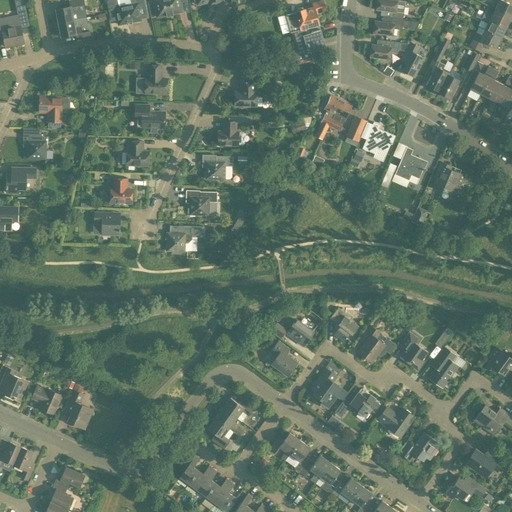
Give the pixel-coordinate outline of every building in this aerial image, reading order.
[(15,0),(18,13),(26,12),(23,0),(15,0)] [(56,10),(59,23),(74,21),(72,14),(78,13),(77,6),(85,5),(83,0),(74,0),(70,1),(71,7),(56,10)] [(131,0),(133,5),(119,7),(117,0),(106,0),(110,21),(118,20),(119,25),(141,20),(139,8),(146,6),(144,0),(131,0)] [(153,0),(157,17),(167,15),(167,17),(173,15),(172,14),(182,12),(180,2),(187,1),(186,0),(153,0)] [(392,12),(391,17),(403,19),(404,12),(405,1),(398,0),(397,1),(388,0),(377,0),(376,10),(392,12)] [(503,0),(496,0),(499,1),(498,3),(495,9),(511,18),(511,16),(511,5),(503,1),(503,0)] [(323,45),(319,31),(320,31),(320,30),(311,33),(311,35),(309,35),(307,28),(319,25),(315,13),(325,11),(322,1),(312,4),(314,9),(305,11),(304,9),(302,8),(297,9),(297,10),(296,12),(295,12),(296,14),(288,16),(292,31),(290,32),(291,32),(296,50),(292,51),(295,65),(313,60),(310,51),(314,50),(313,50),(313,48),(323,45)] [(483,16),(506,28),(511,18),(495,9),(492,15),(485,12),(483,16)] [(107,20),(105,13),(98,15),(99,22),(107,20)] [(484,29),(501,38),(506,28),(483,16),(482,16),(481,16),(477,14),(475,17),(481,20),(488,23),(484,29)] [(4,47),(24,43),(20,21),(19,15),(0,18),(0,33),(2,33),(4,47)] [(419,21),(403,19),(391,17),(390,23),(374,21),(373,35),(392,38),(393,28),(401,29),(402,25),(409,26),(408,28),(414,29),(419,21)] [(75,27),(74,21),(59,23),(62,37),(76,35),(77,41),(91,38),(90,31),(82,33),(81,26),(75,27)] [(495,48),(501,38),(484,29),(481,35),(476,33),(469,47),(480,52),(482,47),(488,50),(490,45),(495,48)] [(433,59),(439,62),(442,56),(450,41),(444,37),(436,53),(433,59)] [(371,44),(369,59),(370,59),(370,57),(390,59),(391,52),(398,53),(399,50),(404,51),(408,43),(400,42),(385,40),(384,46),(382,46),(372,45),(372,44),(371,44)] [(408,60),(402,71),(414,77),(423,60),(416,56),(420,48),(409,43),(402,57),(408,60)] [(465,68),(471,71),(479,55),(473,52),(471,56),(465,68)] [(430,80),(427,85),(438,91),(451,69),(453,64),(447,61),(445,65),(439,62),(430,80)] [(99,62),(99,65),(99,79),(114,79),(114,62),(99,62)] [(470,88),(480,93),(493,69),(488,66),(484,74),(480,72),(483,64),(478,62),(465,86),(470,88)] [(383,71),(390,76),(394,69),(387,65),(383,71)] [(146,95),(168,96),(168,81),(160,80),(160,75),(162,76),(163,67),(150,67),(149,80),(146,80),(146,95)] [(456,71),(451,69),(438,91),(437,92),(449,98),(459,80),(453,77),(456,71)] [(493,69),(480,93),(490,98),(498,82),(493,79),(497,71),(493,69)] [(498,82),(490,98),(499,104),(511,79),(511,78),(508,76),(503,84),(498,82)] [(511,79),(499,104),(497,108),(508,113),(510,109),(511,104),(511,79)] [(256,92),(255,92),(255,80),(241,80),(241,92),(235,92),(235,106),(256,106),(256,92)] [(328,116),(326,115),(323,123),(321,122),(319,127),(327,131),(329,126),(341,100),(331,95),(325,108),(331,111),(328,116)] [(69,103),(67,98),(39,97),(39,112),(48,112),(47,122),(60,122),(60,113),(67,113),(69,108),(69,103)] [(342,124),(351,105),(341,100),(329,126),(337,130),(340,123),(342,124)] [(165,112),(149,112),(149,106),(136,105),(135,120),(141,120),(141,128),(151,128),(151,133),(157,134),(157,133),(158,128),(164,128),(165,112)] [(358,141),(367,121),(355,116),(346,136),(358,141)] [(262,117),(257,117),(251,117),(251,125),(262,125),(262,117)] [(294,122),(298,133),(306,130),(305,128),(307,127),(305,120),(303,121),(302,118),(294,122)] [(218,145),(237,146),(237,145),(243,145),(244,143),(245,135),(243,132),(238,132),(236,131),(236,122),(223,122),(223,131),(219,131),(218,145)] [(394,135),(389,133),(383,131),(378,129),(379,125),(373,122),(362,149),(374,154),(377,148),(386,153),(394,135)] [(40,137),(40,135),(23,135),(23,142),(27,142),(26,159),(45,159),(45,137),(40,137)] [(126,165),(148,166),(148,152),(142,152),(143,141),(128,141),(128,151),(126,151),(126,165)] [(421,170),(422,171),(426,162),(410,154),(412,150),(406,147),(394,174),(408,180),(410,176),(417,179),(421,170)] [(364,153),(357,150),(353,159),(351,158),(349,163),(357,167),(359,162),(360,162),(364,153)] [(231,169),(224,169),(225,167),(233,167),(233,157),(216,156),(216,162),(206,162),(206,179),(229,179),(231,177),(231,169)] [(321,165),(323,160),(315,157),(313,162),(321,165)] [(437,178),(434,187),(451,194),(452,193),(459,194),(461,189),(458,185),(459,183),(461,184),(464,176),(450,169),(451,166),(442,162),(435,177),(437,178)] [(383,194),(395,166),(389,163),(378,189),(377,191),(379,192),(383,194)] [(25,179),(34,179),(35,170),(21,170),(21,175),(6,175),(6,194),(17,194),(18,190),(25,190),(25,179)] [(110,203),(131,203),(131,190),(126,189),(126,179),(113,179),(113,191),(110,191),(110,203)] [(186,191),(186,198),(190,198),(190,214),(208,215),(208,202),(217,202),(217,192),(200,192),(200,191),(186,191)] [(428,211),(418,207),(411,222),(421,227),(428,211)] [(10,222),(17,222),(17,208),(5,208),(5,215),(0,214),(0,230),(10,231),(10,222)] [(406,211),(404,217),(411,220),(413,214),(406,211)] [(94,213),(94,224),(93,234),(101,234),(101,235),(119,236),(119,219),(114,219),(114,213),(102,213),(94,213)] [(241,228),(245,219),(239,216),(234,225),(241,228)] [(241,228),(234,225),(230,233),(236,236),(241,228)] [(181,251),(184,251),(191,251),(191,237),(201,238),(203,236),(203,227),(170,226),(169,239),(167,239),(167,251),(171,251),(171,253),(181,254),(181,251)] [(347,314),(344,312),(339,308),(331,318),(336,322),(335,334),(345,342),(353,331),(355,333),(359,327),(345,316),(347,314)] [(296,320),(287,334),(304,346),(314,333),(296,320)] [(270,331),(281,339),(287,330),(276,322),(270,331)] [(396,346),(381,334),(370,326),(362,337),(367,341),(359,352),(372,362),(377,354),(380,355),(383,355),(385,353),(387,351),(390,354),(396,346)] [(442,347),(452,330),(445,326),(435,343),(442,347)] [(416,336),(410,332),(399,346),(405,351),(401,357),(417,368),(429,352),(413,341),(416,336)] [(289,350),(278,342),(271,351),(277,356),(272,364),(288,376),(297,364),(286,355),(289,350)] [(456,356),(444,347),(434,361),(440,365),(430,378),(443,388),(458,367),(452,362),(456,356)] [(489,356),(492,359),(486,367),(493,372),(495,369),(503,376),(508,369),(511,371),(511,353),(508,357),(501,351),(502,351),(496,347),(489,356)] [(27,382),(23,380),(12,375),(14,371),(8,368),(0,384),(6,387),(4,393),(19,400),(24,389),(27,382)] [(337,376),(326,368),(316,382),(320,385),(313,394),(323,401),(321,403),(328,408),(337,396),(339,398),(345,391),(333,382),(337,376)] [(75,383),(72,390),(64,410),(71,413),(68,421),(84,428),(92,410),(78,404),(82,395),(80,394),(83,387),(75,383)] [(47,391),(36,386),(31,398),(41,402),(39,408),(53,414),(61,395),(47,389),(47,391)] [(358,392),(359,392),(350,404),(358,411),(357,412),(366,418),(372,410),(374,411),(378,406),(373,403),(376,399),(368,393),(367,393),(361,388),(358,392)] [(231,398),(223,408),(236,418),(242,421),(247,414),(249,415),(254,407),(242,398),(238,403),(231,398)] [(342,401),(334,412),(341,417),(348,406),(342,401)] [(496,414),(485,406),(474,421),(495,435),(504,422),(511,427),(511,416),(500,408),(496,414)] [(236,418),(223,408),(216,418),(229,428),(239,436),(243,431),(232,423),(236,418)] [(398,415),(387,408),(379,419),(389,426),(388,428),(401,437),(415,418),(402,408),(398,415)] [(216,434),(212,440),(224,449),(228,452),(231,448),(234,443),(230,440),(230,441),(223,436),(229,428),(216,418),(208,429),(216,434)] [(285,460),(300,440),(289,433),(284,440),(279,436),(269,449),(275,453),(280,447),(285,450),(281,458),(285,460)] [(414,446),(407,441),(399,453),(410,461),(414,455),(423,462),(426,458),(430,461),(438,450),(434,448),(438,443),(424,433),(414,446)] [(310,448),(300,440),(285,460),(295,467),(294,468),(300,472),(309,459),(304,455),(310,448)] [(0,451),(0,465),(2,460),(13,464),(21,447),(9,442),(4,454),(0,451)] [(21,447),(13,464),(24,469),(21,477),(27,479),(33,466),(27,464),(32,452),(21,447)] [(484,456),(475,450),(466,463),(486,477),(492,469),(497,472),(504,462),(487,450),(484,456)] [(314,463),(309,459),(300,472),(306,476),(311,469),(315,473),(310,480),(315,483),(320,476),(330,463),(320,455),(314,463)] [(187,485),(198,470),(193,467),(199,459),(195,456),(178,479),(187,485)] [(264,468),(268,462),(262,457),(258,463),(264,468)] [(341,470),(330,463),(320,476),(326,480),(321,487),(331,494),(340,482),(335,478),(341,470)] [(198,470),(187,485),(196,492),(213,469),(209,466),(203,474),(198,470)] [(57,476),(54,483),(66,488),(69,482),(78,486),(83,474),(66,467),(61,478),(57,476)] [(217,472),(213,469),(196,492),(205,498),(216,483),(211,480),(217,472)] [(463,480),(458,477),(452,486),(450,485),(445,492),(454,498),(456,495),(464,501),(469,494),(471,494),(472,492),(480,498),(486,490),(467,476),(463,480)] [(340,482),(331,494),(336,498),(341,492),(351,499),(361,485),(351,478),(345,485),(340,482)] [(216,483),(205,498),(214,505),(230,482),(226,479),(221,487),(216,483)] [(230,482),(214,505),(223,511),(234,496),(228,492),(234,484),(230,482)] [(55,491),(50,501),(68,509),(72,498),(63,494),(66,488),(54,483),(52,489),(55,491)] [(371,493),(361,485),(351,499),(361,506),(356,511),(365,511),(371,504),(366,501),(371,493)] [(247,511),(250,509),(246,505),(252,497),(248,494),(234,511),(247,511)] [(376,508),(371,504),(365,511),(388,511),(392,508),(382,500),(376,508)] [(66,511),(68,509),(50,501),(45,511),(44,511),(42,511),(41,511),(66,511)]
